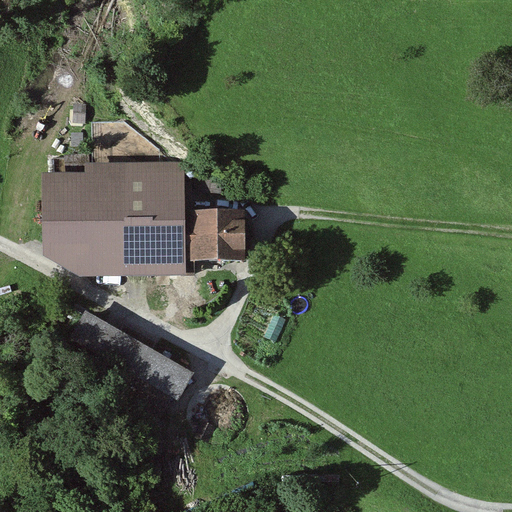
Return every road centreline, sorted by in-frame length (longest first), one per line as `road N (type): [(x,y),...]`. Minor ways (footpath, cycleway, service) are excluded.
road 1 (track): [(0,244),(330,422),(432,491),(511,510)]
road 2 (track): [(212,356),(280,214),(511,235)]
